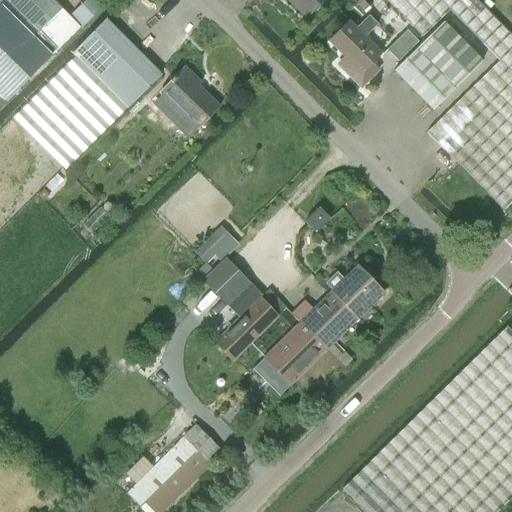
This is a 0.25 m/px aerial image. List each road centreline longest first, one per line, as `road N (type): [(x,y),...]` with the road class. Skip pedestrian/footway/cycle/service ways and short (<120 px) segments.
road 1 (residential): [(476,276),(202,0)]
road 2 (unclassified): [(247,511),(476,276)]
